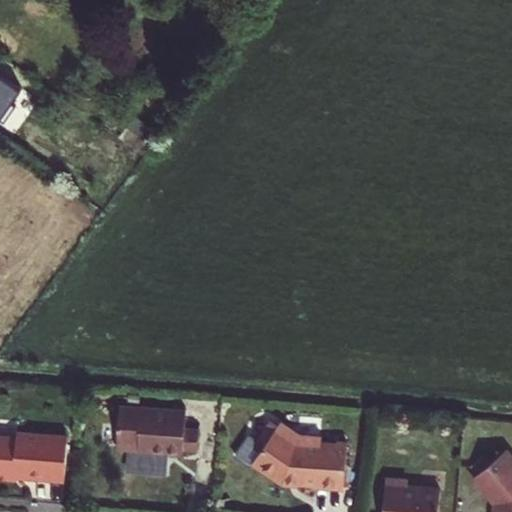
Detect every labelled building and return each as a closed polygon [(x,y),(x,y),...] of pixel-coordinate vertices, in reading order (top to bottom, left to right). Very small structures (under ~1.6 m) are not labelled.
[(139,136),(132,145),(145,155),(152,146),(139,136)] [(90,202),(103,211),(145,155),(132,147),(90,202)] [(183,449),(197,450),(199,428),(185,427),(186,409),(120,404),(117,449),(130,450),(130,447),(138,448),(138,450),(182,454),(183,449)] [(306,434),(283,417),(278,424),(299,439),(306,434)] [(278,424),(272,420),(258,439),(265,443),(252,462),(278,480),(279,479),(282,481),(315,484),(315,486),(344,488),(347,444),(321,442),(322,435),(306,434),(299,439),(278,424)] [(33,477),(64,480),(68,436),(17,432),(17,439),(0,437),(0,477),(15,479),(16,472),(30,473),(33,477)] [(494,503),(493,511),(511,511),(511,455),(506,449),(473,477),(494,503)] [(386,480),(382,511),(438,511),(440,489),(407,486),(408,482),(406,482),(402,477),(392,476),(387,481),(386,480)]
